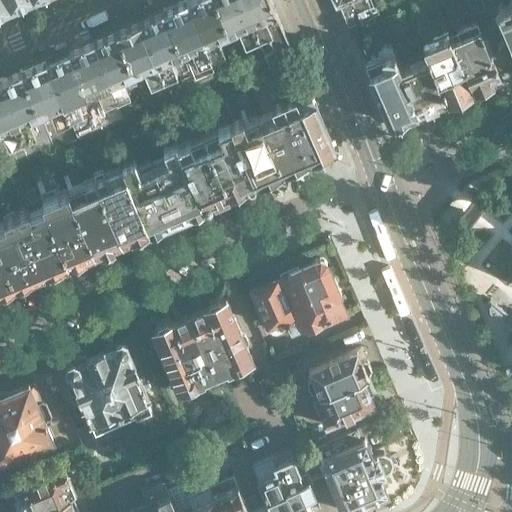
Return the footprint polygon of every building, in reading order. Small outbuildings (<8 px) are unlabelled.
[(0,0),(0,11),(9,8),(5,0),(0,0)] [(28,0),(5,0),(9,8),(28,0)] [(210,53),(186,0),(183,0),(179,2),(178,2),(168,6),(168,7),(163,9),(162,8),(161,9),(185,64),(186,63),(191,75),(195,86),(219,75),(210,53)] [(229,33),(214,0),(186,0),(210,53),(223,47),(218,38),(229,33)] [(289,43),(274,9),(256,17),(253,9),(249,11),(243,0),(214,0),(229,33),(245,70),(288,52),(288,51),(290,51),(291,50),(292,49),(292,48),(292,47),(292,46),(291,45),(290,44),(291,44),(290,42),(289,43)] [(274,9),(270,0),(243,0),(249,11),(253,9),(256,17),(274,9)] [(378,11),(372,0),(337,0),(348,24),(378,11)] [(482,6),(479,0),(466,0),(471,11),(482,6)] [(511,0),(499,7),(500,10),(497,11),(511,44),(511,0)] [(185,64),(161,9),(159,9),(160,11),(156,12),(155,12),(146,16),(146,17),(141,19),(141,18),(139,18),(168,85),(191,75),(186,63),(185,64)] [(168,85),(139,18),(137,19),(138,20),(133,22),(132,22),(100,36),(99,37),(94,39),(94,38),(92,39),(126,116),(173,96),(168,85)] [(498,72),(477,26),(475,27),(473,22),(457,28),(461,38),(456,40),(454,37),(451,39),(471,86),(472,87),(481,82),(481,83),(491,79),(489,76),(498,72)] [(366,45),(359,28),(352,31),(359,47),(366,45)] [(471,86),(451,39),(447,31),(431,37),(434,43),(423,48),(444,99),(445,99),(463,91),(463,90),(470,87),(471,86)] [(126,116),(92,39),(69,48),(100,118),(103,126),(126,116)] [(417,110),(401,70),(402,69),(401,67),(390,41),(377,46),(381,56),(364,63),(368,72),(389,122),(408,114),(417,110)] [(100,118),(69,48),(45,58),(69,113),(81,108),(87,124),(100,118)] [(444,99),(426,56),(401,67),(402,69),(401,70),(417,110),(418,110),(444,99)] [(79,136),(69,113),(45,58),(43,59),(43,60),(39,62),(38,62),(28,66),(28,67),(23,69),(23,68),(21,69),(55,146),(79,136)] [(55,146),(21,69),(0,78),(0,77),(0,84),(30,153),(35,151),(48,145),(50,148),(55,146)] [(30,153),(0,84),(0,148),(6,163),(21,157),(30,153)] [(335,146),(312,92),(297,99),(294,94),(282,100),(307,158),(335,146)] [(307,158),(282,100),(270,105),(271,107),(257,113),(281,169),(307,158)] [(281,169),(257,113),(243,119),(242,116),(229,122),(255,180),(281,169)] [(255,180),(229,122),(216,128),(217,130),(204,136),(228,192),(255,180)] [(228,192),(204,136),(189,143),(188,140),(176,145),(201,203),(228,192)] [(114,149),(108,137),(100,140),(103,145),(114,149)] [(202,204),(201,203),(176,145),(174,140),(161,146),(164,154),(151,159),(175,215),(190,208),(190,209),(202,204)] [(50,148),(48,145),(35,151),(36,154),(50,148)] [(36,154),(35,151),(30,153),(21,157),(22,160),(36,154)] [(22,160),(21,157),(6,163),(8,167),(22,160)] [(175,215),(151,159),(137,166),(134,158),(120,164),(121,165),(148,227),(160,222),(160,221),(175,215)] [(148,227),(121,165),(103,173),(102,171),(92,175),(121,238),(148,227)] [(121,238),(92,175),(81,180),(83,182),(68,189),(94,249),(121,238)] [(94,249),(68,189),(66,186),(40,198),(44,206),(68,260),(68,261),(94,250),(94,249)] [(475,212),(480,205),(482,204),(484,202),(483,202),(487,197),(485,196),(486,196),(485,195),(484,195),(480,192),(480,191),(479,191),(478,190),(477,191),(475,190),(470,196),(472,197),(470,198),(466,204),(461,211),(459,209),(454,215),(456,216),(455,218),(456,219),(457,219),(463,223),(462,224),(464,225),(468,221),(469,219),(475,212)] [(68,260),(44,206),(28,212),(27,208),(16,213),(41,272),(68,260)] [(41,272),(16,213),(3,218),(5,222),(0,224),(0,250),(14,283),(41,272)] [(0,289),(14,283),(0,250),(0,289)] [(343,308),(325,268),(326,266),(326,265),(326,264),(326,262),(325,261),(325,260),(323,258),(321,257),(320,257),(318,257),(316,257),(314,258),(313,258),(312,259),(311,261),(300,266),(300,265),(278,275),(250,288),(265,323),(285,314),(292,330),(307,323),(310,329),(323,324),(320,317),(343,308)] [(250,355),(225,297),(224,298),(216,295),(209,298),(206,306),(189,313),(215,374),(227,369),(226,366),(250,355)] [(486,313),(493,318),(503,318),(507,312),(488,297),(483,303),(486,313)] [(215,374),(189,313),(172,320),(165,317),(157,320),(154,328),(153,328),(178,386),(202,376),(204,379),(215,374)] [(148,399),(138,375),(144,373),(138,360),(133,363),(123,341),(116,344),(115,342),(114,343),(112,343),(111,343),(109,343),(108,343),(106,344),(105,345),(104,346),(102,348),(94,352),(122,416),(133,412),(135,416),(151,409),(146,399),(148,399)] [(369,372),(370,367),(367,359),(362,356),(360,357),(356,347),(342,353),(341,352),(327,358),(328,359),(310,367),(315,378),(313,379),(314,381),(313,382),(311,384),(311,386),(311,387),(311,389),(312,390),(312,391),(313,392),(314,393),(316,393),(317,393),(319,393),(320,395),(322,394),(368,374),(367,373),(369,372)] [(122,416),(94,352),(85,356),(84,355),(81,355),(80,355),(78,356),(76,357),(75,358),(74,360),(72,361),(73,363),(66,366),(75,388),(69,390),(75,403),(81,400),(90,423),(92,423),(97,433),(112,426),(110,421),(122,416)] [(286,401),(273,373),(260,378),(272,407),(286,401)] [(379,400),(368,374),(322,394),(329,409),(319,414),(324,424),(344,415),(345,416),(367,407),(367,405),(379,400)] [(52,438),(43,417),(49,415),(51,412),(45,398),(41,398),(33,380),(26,383),(8,391),(8,390),(6,391),(4,391),(2,391),(0,391),(0,459),(50,438),(50,439),(52,438)] [(95,445),(87,424),(76,429),(86,453),(93,450),(95,445)] [(384,472),(390,468),(392,461),(389,454),(383,451),(376,453),(371,455),(364,438),(360,440),(356,429),(326,442),(331,453),(320,457),(342,510),(386,491),(379,474),(384,472)] [(312,511),(305,496),(314,492),(315,492),(309,478),(312,477),(308,468),(299,471),(293,457),(292,457),(289,449),(276,455),(275,453),(252,463),(259,479),(258,479),(272,511),(312,511)] [(75,493),(63,466),(47,473),(46,472),(22,482),(22,484),(10,490),(14,499),(13,499),(18,511),(28,511),(73,494),(75,493)] [(249,511),(237,484),(212,495),(208,486),(191,493),(195,502),(192,504),(195,511),(249,511)] [(176,511),(169,493),(166,494),(164,488),(155,492),(157,498),(128,510),(128,511),(176,511)] [(76,511),(78,506),(73,494),(28,511),(76,511)]
